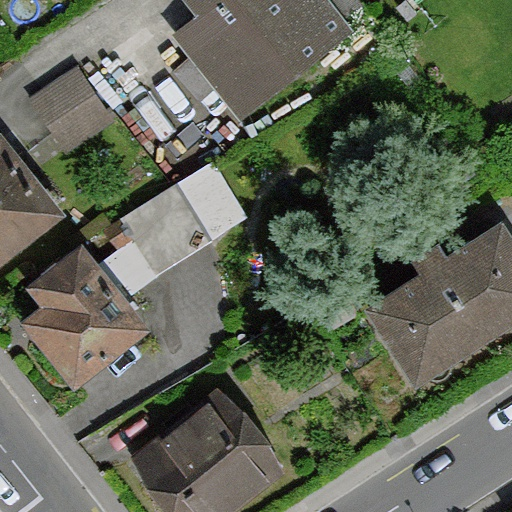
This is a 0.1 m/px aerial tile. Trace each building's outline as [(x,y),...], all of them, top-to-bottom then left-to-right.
[(191,0),(202,13),(174,35),(240,115),(350,24),(330,0),(191,0)] [(73,71),(30,101),(64,149),(107,119),(73,71)] [(0,131),(0,257),(62,209),(0,131)] [(209,239),(174,184),(121,217),(156,272),(209,239)] [(365,305),(413,378),(511,314),(511,237),(499,217),(443,254),(435,242),(411,257),(420,270),(365,305)] [(44,302),(24,318),(74,381),(145,324),(79,241),(28,281),(44,302)] [(217,390),(131,456),(174,511),(221,511),(277,469),(267,437),(250,413),(217,390)]
